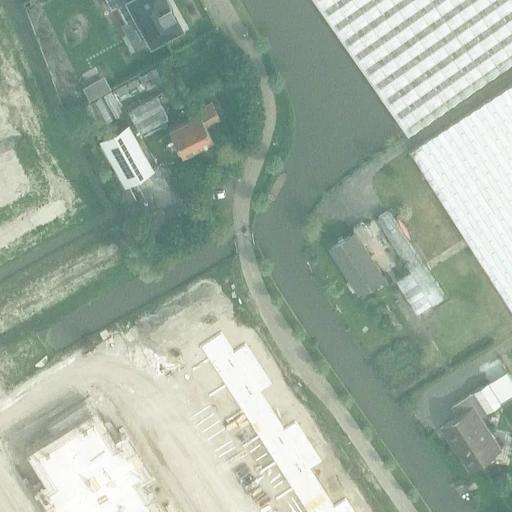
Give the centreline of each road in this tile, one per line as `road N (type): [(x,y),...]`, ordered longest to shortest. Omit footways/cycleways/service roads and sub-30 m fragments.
road 1 (unclassified): [(410,511),(252,283),(241,197),(266,99),(218,0)]
road 2 (unclassified): [(407,144),(511,77)]
